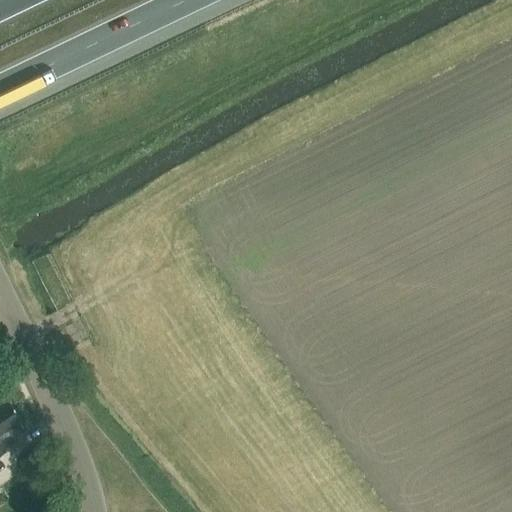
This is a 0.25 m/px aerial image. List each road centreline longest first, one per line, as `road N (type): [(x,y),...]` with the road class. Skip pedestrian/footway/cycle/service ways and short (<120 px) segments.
road 1 (secondary): [(96,511),(87,466),(0,289)]
road 2 (motorway): [(0,90),(187,0)]
